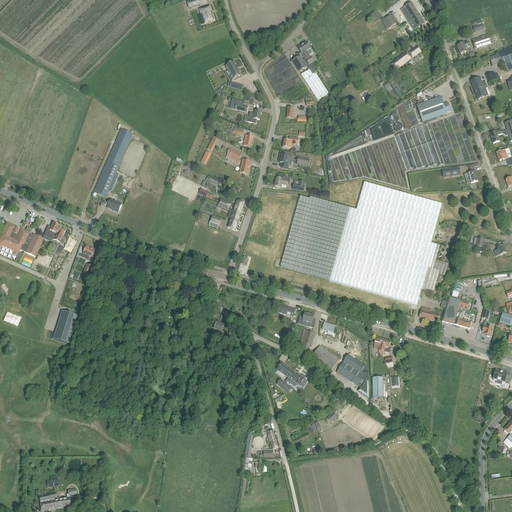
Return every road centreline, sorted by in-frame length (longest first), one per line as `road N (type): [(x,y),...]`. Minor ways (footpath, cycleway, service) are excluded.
road 1 (tertiary): [(511,358),(223,276)]
road 2 (unclassified): [(511,233),(428,2)]
road 3 (tertiary): [(223,276),(0,189)]
road 4 (unclassified): [(223,276),(275,117),(255,67)]
road 5 (track): [(364,399),(434,451),(463,511)]
road 6 (unclassified): [(364,399),(248,332)]
road 7 (unclassified): [(283,455),(248,332)]
